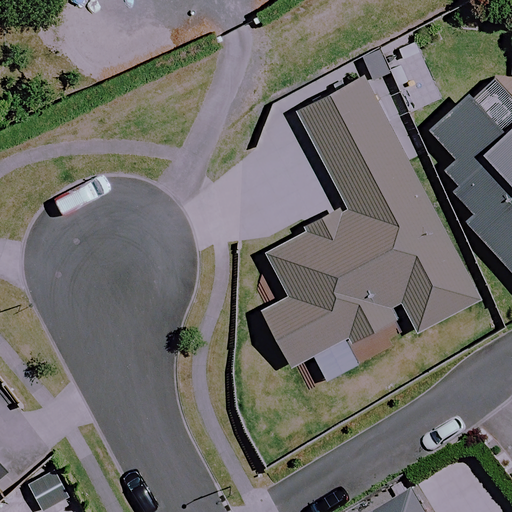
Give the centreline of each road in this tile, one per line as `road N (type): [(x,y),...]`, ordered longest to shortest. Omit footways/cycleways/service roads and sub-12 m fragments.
road 1 (residential): [(269,511),(511,359)]
road 2 (residential): [(194,511),(138,391),(110,262)]
